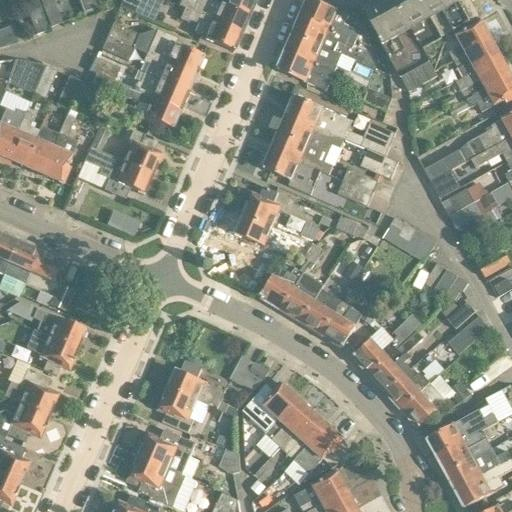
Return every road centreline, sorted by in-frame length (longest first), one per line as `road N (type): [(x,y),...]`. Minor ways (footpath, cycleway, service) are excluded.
road 1 (residential): [(163,279),(302,349),(358,398),(407,469),(416,511)]
road 2 (residential): [(163,279),(285,0)]
road 3 (residential): [(64,511),(163,279)]
road 4 (residential): [(163,279),(0,200)]
